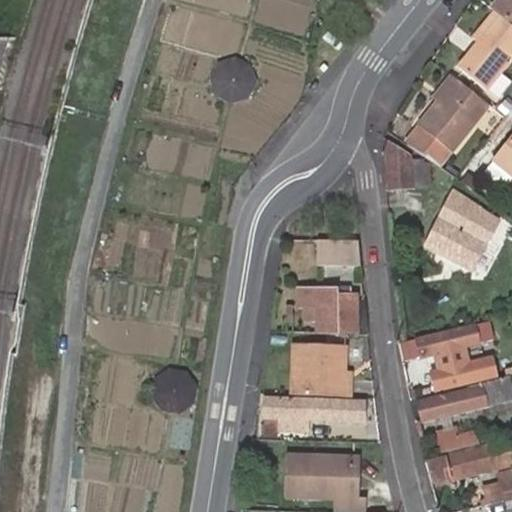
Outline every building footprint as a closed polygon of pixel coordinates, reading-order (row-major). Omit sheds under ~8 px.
[(511,0),(499,0),(490,12),(494,15),(511,29),(511,0)] [(503,64),(511,53),(511,29),(494,15),(473,42),(480,48),(458,72),(487,95),(508,69),(503,64)] [(240,60),(234,57),(217,62),(208,81),(215,98),(227,103),(232,106),(248,99),(256,82),(251,65),(240,60)] [(454,84),(449,80),(431,102),(436,106),(454,84)] [(436,171),(486,111),(454,84),(436,106),(418,128),(422,131),(406,151),(436,171)] [(511,138),(490,166),(511,183),(511,138)] [(409,163),(382,157),(385,208),(412,205),(409,163)] [(450,198),(426,245),(470,269),(496,220),(472,207),(471,209),(450,198)] [(357,240),(318,239),(320,264),(360,264),(357,240)] [(338,293),(349,294),(350,283),(338,283),(338,286),(338,293)] [(316,316),(316,333),(337,334),(337,327),(355,328),(357,294),(349,294),(338,293),(338,286),(298,284),(297,303),(304,303),(303,315),(316,316)] [(402,342),(407,361),(493,342),(488,323),(402,342)] [(292,396),(350,397),(351,379),(344,378),(344,373),(344,345),(293,344),(292,396)] [(499,357),(476,362),(481,383),(503,377),(499,357)] [(177,370),(169,369),(155,379),(151,400),(164,414),(172,415),(182,416),(196,405),(198,387),(188,372),(177,370)] [(465,375),(445,380),(448,389),(467,385),(465,375)] [(511,402),(511,397),(508,377),(503,377),(481,383),(481,387),(418,401),(422,421),(511,402)] [(267,395),(265,411),(288,411),(288,418),(360,420),(361,401),(285,399),(275,395),(267,395)] [(474,434),(437,442),(440,455),(477,447),(474,434)] [(511,442),(497,446),(427,461),(433,484),(511,467),(511,442)] [(338,497),(336,511),(364,511),(365,498),(357,498),(358,475),(352,475),(353,459),(288,455),(286,494),(338,497)] [(511,470),(499,474),(501,482),(506,500),(511,498),(511,470)] [(501,482),(483,487),(488,504),(506,500),(501,482)] [(483,487),(475,489),(479,506),(488,504),(483,487)]
